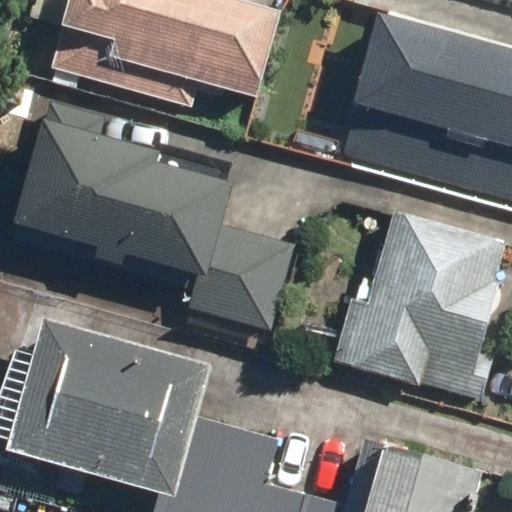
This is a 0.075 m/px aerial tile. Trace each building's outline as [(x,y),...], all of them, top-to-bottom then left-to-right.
[(70,0),(50,70),(191,110),(198,83),(257,100),(282,14),(234,0),(70,0)] [(361,101),(346,154),(511,201),(511,49),(386,14),(361,101)] [(13,239),(194,291),(189,308),(271,332),(295,248),(222,227),(234,184),(158,162),(161,153),(101,135),(106,119),(52,103),(13,239)] [(348,301),(331,362),(481,403),(493,359),(475,354),(505,243),(395,213),(370,307),(348,301)] [(48,319),(11,450),(169,493),(164,511),(257,511),(277,440),(196,418),(211,364),(48,319)] [(268,484),(259,511),(464,511),(476,468),(364,437),(345,506),(268,484)]
